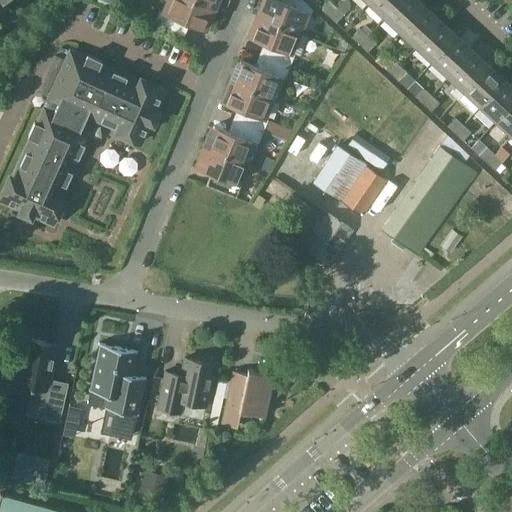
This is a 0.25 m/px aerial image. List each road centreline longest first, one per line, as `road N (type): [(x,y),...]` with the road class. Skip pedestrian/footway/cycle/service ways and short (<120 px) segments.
road 1 (residential): [(240,0),(119,298)]
road 2 (residential): [(119,298),(347,330),(410,372)]
road 3 (tertiary): [(410,372),(249,511)]
road 4 (tertiary): [(351,511),(457,419)]
road 5 (tertiary): [(511,285),(410,372)]
road 6 (residential): [(0,278),(119,298)]
